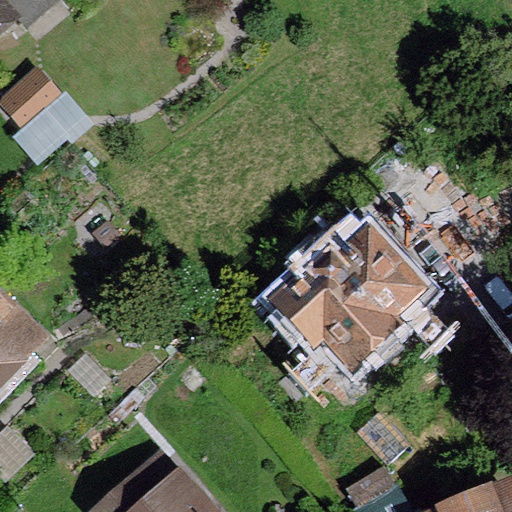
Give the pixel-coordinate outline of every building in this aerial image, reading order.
[(0,0),(0,33),(27,11),(34,18),(55,0),(0,0)] [(39,62),(18,80),(44,109),(64,91),(39,62)] [(18,80),(0,96),(0,99),(24,126),(44,109),(18,80)] [(413,321),(406,312),(437,284),(379,220),(348,248),(342,241),(280,297),(323,343),(330,337),(360,369),(413,321)] [(0,390),(55,334),(0,280),(0,390)] [(387,465),(409,445),(376,407),(354,426),(387,465)] [(427,511),(400,466),(360,491),(371,509),(366,511),(427,511)] [(227,511),(188,467),(140,509),(122,488),(95,511),(227,511)] [(511,511),(511,483),(440,511),(511,511)]
